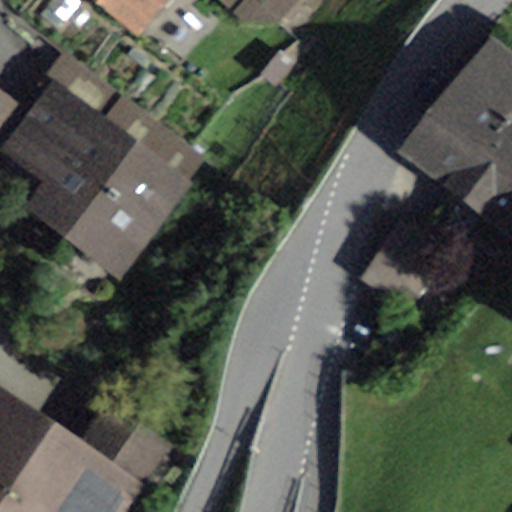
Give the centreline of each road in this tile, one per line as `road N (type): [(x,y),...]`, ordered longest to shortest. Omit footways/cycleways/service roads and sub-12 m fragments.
road 1 (residential): [(326,237),(273,296),(182,511)]
road 2 (residential): [(326,237),(343,165),(427,46),(477,0)]
road 3 (residential): [(256,511),(326,237)]
